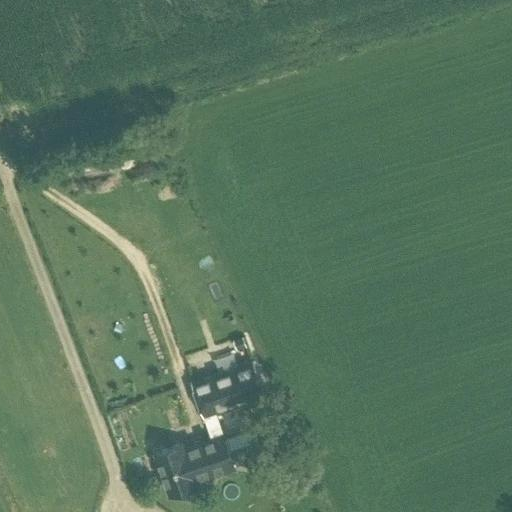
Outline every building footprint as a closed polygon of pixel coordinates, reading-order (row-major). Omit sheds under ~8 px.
[(102,146),(79,153),(84,171),(107,164),(102,146)] [(20,274),(23,245),(6,243),(3,272),(20,274)] [(194,369),(203,367),(199,348),(190,350),(194,369)] [(216,412),(265,395),(253,361),(192,382),(204,416),(216,412)] [(183,442),(156,451),(163,472),(229,449),(223,432),(216,412),(204,416),(211,436),(184,446),(183,442)] [(265,418),(250,423),(256,439),(271,434),(265,418)] [(271,434),(256,439),(261,454),(276,449),(271,434)] [(229,449),(163,472),(170,494),(198,484),(196,480),(235,467),(229,449)]
